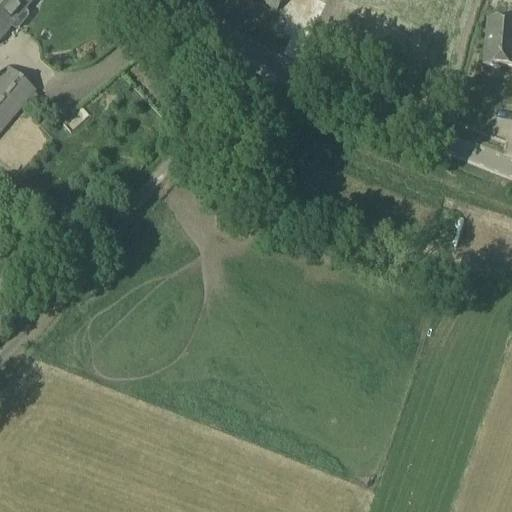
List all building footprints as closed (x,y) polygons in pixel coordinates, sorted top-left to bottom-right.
[(30,0),(0,0),(0,43),(34,3),(30,0)] [(251,0),(276,14),(283,0),(251,0)] [(511,28),(489,27),(486,71),(511,72),(511,28)] [(0,136),(35,94),(8,71),(0,81),(0,136)] [(48,250),(5,288),(20,305),(62,265),(48,250)] [(0,286),(0,331),(23,310),(0,286)]
